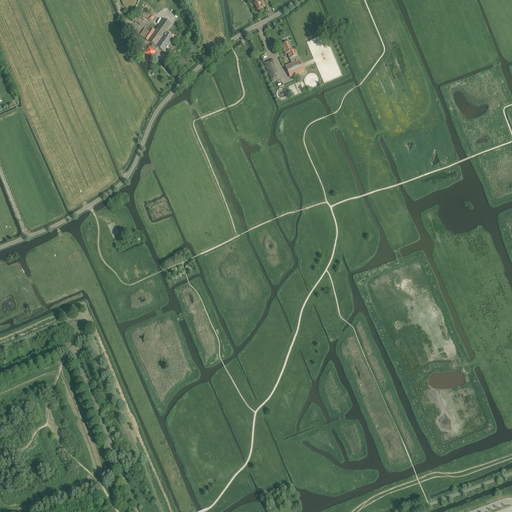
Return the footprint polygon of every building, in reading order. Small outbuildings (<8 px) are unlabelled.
[(139,3),(138,0),(123,0),(124,1),(123,3),(124,4),(124,6),(125,7),(126,8),(127,9),(128,10),(129,10),(131,10),(132,10),(134,10),(135,9),(136,9),(137,8),(138,6),(139,4),(139,3)] [(262,9),(265,7),(262,0),(259,2),(258,0),(251,0),(253,4),(254,4),(257,12),(262,10),(262,9)] [(149,20),(152,16),(143,9),(133,21),(136,24),(137,23),(139,25),(146,18),(149,20)] [(156,47),(164,53),(174,39),(173,38),(174,37),(171,35),(170,36),(165,33),(171,24),(164,19),(156,31),(147,25),(140,36),(144,39),(148,42),(156,47)] [(290,60),(292,64),(299,61),(295,51),(293,52),(289,43),(282,46),(285,55),(286,55),(286,56),(288,55),(290,60)] [(152,58),(157,51),(149,46),(145,54),(152,58)] [(281,79),(274,63),(273,60),(264,64),(272,83),(281,79)] [(299,61),(292,64),(285,67),(290,78),(304,72),(299,61)]
